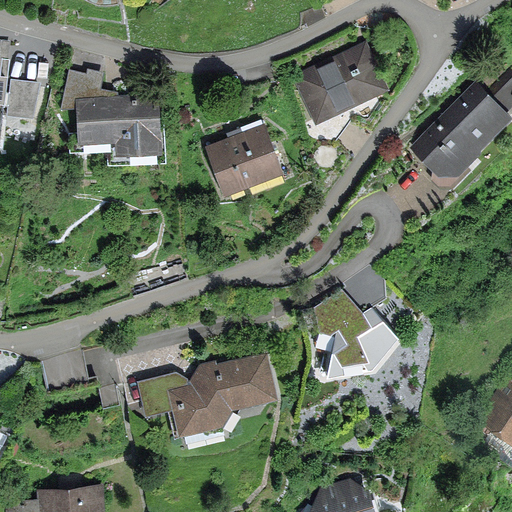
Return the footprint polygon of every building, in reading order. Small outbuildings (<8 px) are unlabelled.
[(359,42),(289,73),(310,119),(380,87),(359,42)] [(462,79),(398,144),(431,177),(511,94),(511,91),(497,77),(479,95),(462,79)] [(148,94),(66,95),(66,141),(101,140),(101,154),(149,153),(148,94)] [(215,188),(270,167),(255,126),(200,146),(215,188)] [(342,288),(314,306),(319,330),(336,334),(329,370),(371,361),(396,331),(372,306),(364,311),(342,288)] [(253,357),(182,372),(184,382),(154,388),(164,436),(201,428),(214,408),(262,399),(253,357)] [(511,457),(511,366),(509,364),(468,430),(511,457)] [(356,511),(352,488),(340,479),(315,484),(298,511),(356,511)] [(7,503),(7,511),(93,511),(92,488),(32,491),(33,502),(7,503)]
